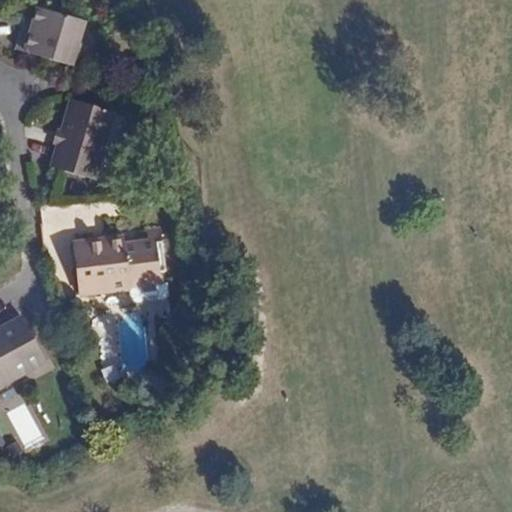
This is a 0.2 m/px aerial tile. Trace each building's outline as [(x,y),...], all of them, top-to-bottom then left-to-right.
[(87,22),(40,8),(36,20),(34,29),(26,27),(19,50),(74,66),(87,22)] [(28,19),(26,27),(34,29),(36,20),(28,19)] [(73,101),(53,169),(97,181),(116,113),(73,101)] [(126,234),(75,241),(82,293),(133,286),(134,291),(139,295),(161,292),(165,286),(164,282),(159,277),(154,238),(127,241),(126,234)] [(0,388),(45,364),(20,319),(0,330),(0,388)]
